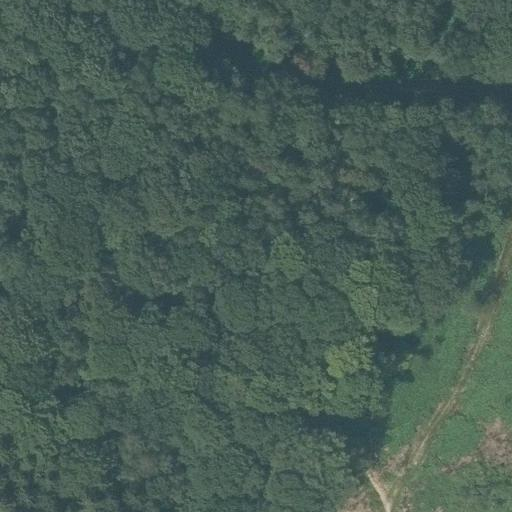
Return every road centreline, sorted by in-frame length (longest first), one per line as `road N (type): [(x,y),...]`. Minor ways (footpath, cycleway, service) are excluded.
road 1 (unknown): [(511,70),(364,64),(217,37),(164,39),(118,31),(46,0)]
road 2 (track): [(150,50),(200,50),(300,77),(393,90),(511,94)]
road 3 (track): [(150,50),(132,79),(117,158),(92,207),(0,295)]
road 4 (track): [(7,0),(58,25),(150,50)]
